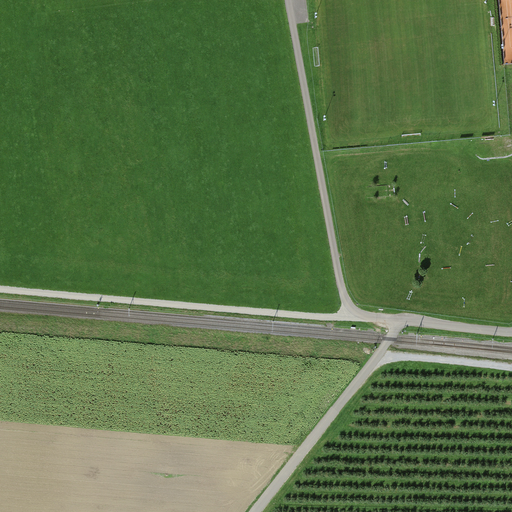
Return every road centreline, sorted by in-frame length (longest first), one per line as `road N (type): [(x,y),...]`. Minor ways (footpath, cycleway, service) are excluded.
road 1 (unclassified): [(397,321),(356,314),(346,299),(289,0)]
road 2 (track): [(356,314),(338,319),(0,290)]
road 3 (unclassified): [(256,511),(397,321)]
road 4 (track): [(511,367),(378,355)]
